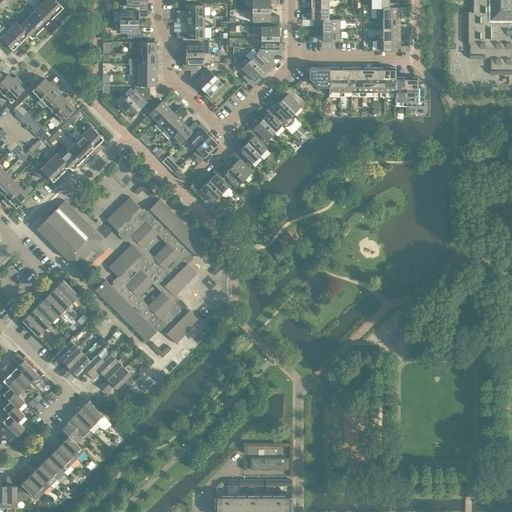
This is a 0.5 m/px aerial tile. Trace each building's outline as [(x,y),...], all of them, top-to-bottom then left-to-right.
[(45,0),(42,3),(58,19),(61,16),(57,13),(63,8),(55,0),(45,0)] [(144,0),(143,0),(125,0),(126,6),(133,6),(133,11),(147,11),(147,0),(144,0)] [(251,0),(251,10),(270,10),(270,5),(279,5),(278,0),(251,0)] [(328,8),(328,0),(301,0),(301,2),(311,2),(311,8),(328,8)] [(465,43),(470,44),(470,59),(487,59),(488,58),(491,58),(491,75),(511,74),(511,0),(470,0),(471,12),(465,12),(465,43)] [(55,22),(58,19),(42,3),(34,11),(47,23),(52,18),(55,22)] [(176,16),(204,16),(204,5),(185,5),(185,11),(176,11),(176,16)] [(147,17),(147,11),(133,11),(133,6),(126,6),(126,11),(120,11),(119,22),(138,22),(138,17),(147,17)] [(382,8),(382,18),(400,18),(400,12),(409,12),(409,7),(398,7),(398,8),(382,8)] [(328,19),(328,8),(311,8),(311,14),(301,14),(301,20),(312,20),(312,19),(328,19)] [(270,15),(270,10),(251,10),(251,21),(279,21),(279,15),(270,15)] [(34,11),(27,18),(43,35),(46,32),(42,28),(47,23),(34,11)] [(204,27),(204,16),(176,16),(176,22),(185,22),(185,27),(204,27)] [(27,18),(20,25),(19,26),(28,35),(31,39),(36,34),(40,37),(43,35),(27,18)] [(382,18),(382,29),(409,29),(409,24),(400,24),(400,18),(382,18)] [(322,24),(322,30),(340,30),(340,19),(328,19),(312,19),(312,20),(312,24),(322,24)] [(28,35),(19,26),(20,25),(16,22),(8,30),(24,46),(27,43),(23,40),(28,35)] [(138,22),(119,22),(119,33),(127,33),(127,38),(141,38),(141,27),(138,27),(138,22)] [(24,46),(8,30),(5,27),(0,32),(0,43),(1,44),(3,41),(12,51),(18,45),(21,49),(24,46)] [(204,38),(204,27),(185,27),(185,32),(176,32),(176,38),(182,38),(204,38)] [(260,33),(260,38),(279,38),(279,27),(251,27),(251,33),(260,33)] [(382,29),(382,40),(400,40),(400,34),(409,34),(409,29),(382,29)] [(340,30),(322,30),(322,36),(312,36),(312,41),(340,41),(340,30)] [(185,49),(185,54),(204,54),(204,38),(182,38),(182,49),(185,49)] [(260,38),(260,49),(269,58),(273,58),(273,54),(282,54),(282,43),(279,43),(279,38),(260,38)] [(409,51),(409,46),(400,46),(400,40),(382,40),(376,40),(376,51),(409,51)] [(137,53),(156,53),(156,42),(128,42),(128,48),(137,48),(137,53)] [(260,49),(249,60),(262,73),(266,70),(268,72),(276,64),(273,62),(273,58),(269,58),(260,49)] [(156,64),(156,53),(137,53),(137,59),(128,59),(128,64),(156,64)] [(204,65),(204,54),(185,54),(185,59),(182,59),(182,71),(190,71),(190,74),(194,74),(204,65)] [(262,73),(249,60),(241,68),(246,73),(242,77),(252,87),(260,79),(258,77),(262,73)] [(137,70),(137,75),(156,75),(156,64),(128,64),(128,69),(137,70)] [(215,76),(204,65),(194,74),(190,74),(190,78),(188,80),(196,88),(198,86),(202,89),(215,76)] [(340,96),(340,69),(335,69),(335,67),(309,67),(308,78),(317,87),(328,87),(328,96),(340,96)] [(340,96),(351,96),(351,67),(345,67),(344,69),(340,69),(340,96)] [(351,96),(362,96),(362,69),(357,69),(357,67),(351,67),(351,96)] [(362,96),(373,97),(373,67),(367,67),(367,69),(362,69),(362,96)] [(373,97),(384,97),(384,70),(379,70),(379,67),(373,67),(373,97)] [(384,97),(395,97),(395,77),(395,67),(389,67),(389,70),(384,70),(384,97)] [(7,74),(4,78),(0,82),(0,92),(3,95),(19,79),(16,76),(12,79),(7,74)] [(134,88),(133,89),(135,91),(149,91),(149,86),(156,86),(156,75),(137,75),(137,80),(134,80),(134,88)] [(230,85),(225,81),(222,84),(215,76),(202,89),(206,93),(204,95),(211,103),(214,101),(219,96),(220,95),(230,85)] [(395,106),(406,106),(406,79),(401,79),(401,77),(395,77),(395,97),(395,106)] [(424,88),(417,88),(417,77),(410,77),(410,79),(406,79),(406,106),(417,106),(417,102),(424,102),(424,88)] [(31,91),(39,99),(56,83),(53,80),(49,83),(44,78),(31,91)] [(19,79),(3,95),(11,103),(23,90),(18,85),(22,81),(19,79)] [(39,99),(47,106),(60,94),(55,89),(58,85),(56,83),(39,99)] [(303,109),(307,105),(289,87),(281,95),(283,97),(280,101),(293,114),(300,106),(303,109)] [(135,91),(133,89),(126,97),(139,110),(142,106),(145,108),(153,101),(149,97),(149,91),(135,91)] [(47,106),(55,114),(71,98),(68,95),(64,99),(60,94),(47,106)] [(219,96),(214,101),(216,103),(218,104),(223,99),(220,95),(219,96)] [(139,110),(126,97),(118,105),(123,110),(119,114),(129,124),(137,116),(135,114),(139,110)] [(74,101),(71,98),(55,114),(63,122),(75,109),(70,104),(74,101)] [(293,114),(280,101),(276,105),(269,98),(265,102),(270,107),(270,106),(280,116),(276,120),(281,125),(282,125),(284,127),(286,127),(287,126),(289,126),(290,125),(291,124),(292,124),(292,123),(293,123),(293,122),(293,121),(294,120),(294,119),(294,118),(294,117),(292,115),(293,114)] [(156,122),(169,109),(161,101),(142,120),(146,124),(152,118),(156,122)] [(12,110),(16,113),(21,108),(17,105),(12,110)] [(156,122),(164,129),(183,110),(179,106),(173,112),(169,109),(156,122)] [(273,133),(281,125),(276,120),(280,116),(270,106),(270,107),(262,114),(264,116),(260,120),(273,133)] [(187,114),(183,110),(164,129),(171,137),(184,124),(181,120),(187,114)] [(76,118),(73,115),(68,120),(71,123),(76,118)] [(28,126),(33,121),(30,117),(25,122),(28,126)] [(66,128),(71,123),(68,120),(63,125),(66,128)] [(266,141),(273,133),(260,120),(257,124),(255,122),(247,129),(257,139),(261,135),(266,141)] [(33,121),(28,126),(31,129),(36,124),(33,121)] [(198,125),(195,121),(188,128),(184,124),(171,137),(179,145),(186,138),(185,138),(198,125)] [(206,133),(208,131),(200,123),(198,125),(185,138),(186,138),(197,150),(210,137),(206,133)] [(82,134),(99,151),(101,148),(98,144),(103,139),(90,126),(82,134)] [(262,144),(266,141),(261,135),(257,139),(247,129),(243,133),(249,140),(246,143),(259,156),(266,149),(262,144)] [(53,135),(56,138),(61,133),(58,130),(53,135)] [(40,138),(44,141),(49,136),(45,133),(40,138)] [(82,134),(75,142),(87,155),(92,150),(96,154),(99,151),(82,134)] [(4,143),(9,138),(6,135),(1,140),(4,143)] [(48,140),(51,143),(56,138),(53,135),(48,140)] [(210,137),(197,150),(201,153),(194,160),(198,164),(218,145),(210,137)] [(9,138),(4,143),(7,146),(12,141),(9,138)] [(33,145),(36,149),(41,144),(38,141),(33,145)] [(75,142),(67,150),(83,166),(86,163),(83,159),(87,155),(75,142)] [(251,164),(259,156),(246,143),(242,147),(240,145),(232,153),(242,163),(246,159),(251,164)] [(36,149),(33,145),(28,150),(31,154),(36,149)] [(19,158),(24,153),(21,150),(16,155),(19,158)] [(67,150),(60,157),(68,167),(72,170),(77,165),(80,169),(83,166),(67,150)] [(24,153),(19,158),(23,161),(27,156),(24,153)] [(56,153),(48,161),(64,178),(67,175),(64,171),(68,167),(60,157),(56,153)] [(247,168),(251,164),(246,159),(242,163),(232,153),(228,157),(234,163),(231,167),(244,180),(252,172),(247,168)] [(64,178),(48,161),(40,169),(53,182),(58,177),(62,180),(64,178)] [(236,188),(244,180),(231,167),(227,170),(221,164),(217,168),(227,178),(223,182),(228,187),(232,183),(236,188)] [(34,173),(38,170),(33,165),(30,168),(34,173)] [(174,173),(181,181),(186,176),(178,168),(174,173)] [(211,178),(207,181),(220,195),(228,187),(223,182),(227,178),(217,168),(209,176),(211,178)] [(38,170),(34,173),(39,178),(43,175),(38,170)] [(0,192),(13,180),(5,172),(0,177),(0,192)] [(213,202),(220,195),(207,181),(204,185),(197,179),(189,187),(204,202),(208,198),(213,202)] [(1,201),(4,204),(20,187),(13,180),(0,192),(5,197),(1,201)] [(138,195),(143,189),(140,186),(134,192),(138,195)] [(20,187),(4,204),(7,206),(10,203),(16,208),(28,195),(20,187)] [(197,273),(185,262),(191,257),(205,244),(159,199),(144,213),(141,211),(142,210),(129,197),(106,220),(119,233),(120,232),(127,240),(126,240),(130,244),(108,267),(119,278),(114,284),(114,283),(111,286),(105,280),(94,290),(146,342),(161,327),(163,330),(176,344),(199,321),(186,307),(185,308),(178,301),(178,300),(174,296),(197,273)] [(36,228),(74,267),(103,239),(92,228),(88,231),(62,204),(65,201),(64,200),(36,228)] [(215,275),(221,270),(217,266),(212,272),(215,275)] [(71,302),(78,295),(63,280),(56,287),(71,302)] [(49,293),(64,309),(71,302),(56,287),(49,293)] [(58,316),(64,309),(49,293),(42,300),(58,316)] [(42,300),(35,307),(51,322),(58,316),(42,300)] [(44,329),(51,322),(35,307),(28,314),(44,329)] [(90,316),(94,320),(99,314),(95,311),(90,316)] [(21,321),(37,336),(44,329),(28,314),(21,321)] [(70,340),(55,355),(49,362),(52,365),(59,358),(62,362),(77,347),(70,340)] [(165,355),(171,349),(168,346),(162,352),(165,355)] [(66,365),(59,372),(62,375),(83,354),(77,347),(62,362),(66,365)] [(17,353),(13,357),(20,363),(16,367),(31,381),(38,374),(17,353)] [(66,378),(68,376),(72,372),(76,375),(90,361),(83,354),(62,375),(66,378)] [(76,375),(79,378),(86,372),(90,376),(104,361),(97,354),(90,361),(76,375)] [(110,354),(104,361),(90,376),(93,379),(100,372),(103,375),(117,361),(110,354)] [(124,368),(117,361),(103,375),(107,379),(100,386),(103,389),(124,368)] [(6,364),(3,367),(24,388),(31,381),(16,367),(13,371),(6,364)] [(24,388),(3,367),(0,369),(0,370),(6,377),(3,380),(17,395),(24,388)] [(131,375),(124,368),(103,389),(106,392),(113,386),(117,389),(131,375)] [(24,402),(17,395),(3,380),(0,383),(0,384),(6,390),(3,394),(17,408),(24,402)] [(17,422),(24,415),(17,408),(3,394),(0,396),(0,397),(6,404),(3,408),(17,422)] [(103,417),(88,401),(81,408),(96,424),(103,417)] [(3,421),(17,436),(24,429),(17,422),(3,408),(0,410),(0,411),(6,418),(3,421)] [(90,430),(96,424),(81,408),(74,415),(90,430)] [(83,437),(90,430),(74,415),(67,422),(68,423),(83,437)] [(76,444),(83,437),(68,423),(61,429),(76,444)] [(76,444),(61,429),(58,433),(65,439),(61,443),(77,458),(84,451),(76,444)] [(58,447),(51,440),(48,443),(70,465),(77,458),(61,443),(58,447)] [(52,453),(48,457),(63,472),(70,465),(48,443),(45,446),(52,453)] [(258,458),(251,458),(251,469),(261,469),(261,470),(271,470),(271,469),(276,469),(276,470),(284,470),(284,469),(288,469),(288,458),(277,458),(277,450),(258,450),(258,458)] [(56,479),(63,472),(48,457),(44,460),(38,453),(34,457),(56,479)] [(50,486),(56,479),(34,457),(31,460),(38,467),(34,470),(50,486)] [(50,486),(34,470),(31,474),(24,467),(21,470),(43,492),(50,486)] [(36,499),(43,492),(21,470),(18,473),(24,480),(21,484),(18,485),(24,499),(32,496),(36,499)] [(11,486),(11,476),(6,476),(6,507),(16,507),(16,502),(24,499),(18,485),(16,486),(11,486)] [(227,511),(227,494),(214,494),(213,511),(227,511)] [(240,511),(240,494),(227,494),(227,511),(240,511)] [(252,511),(252,494),(240,494),(240,511),(252,511)] [(265,511),(265,494),(252,494),(252,511),(265,511)] [(278,511),(278,494),(265,494),(265,511),(278,511)] [(292,494),(278,494),(278,511),(291,511),(292,509),(292,494)]
